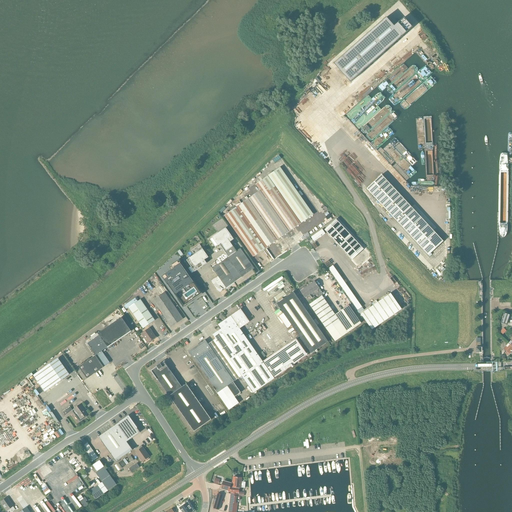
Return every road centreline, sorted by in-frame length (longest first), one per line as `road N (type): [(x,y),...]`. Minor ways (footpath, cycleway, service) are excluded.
road 1 (secondary): [(196,473),(351,381),(511,365)]
road 2 (unclassified): [(143,392),(134,377),(140,362),(277,267),(301,264)]
road 3 (unclassified): [(0,488),(143,392)]
